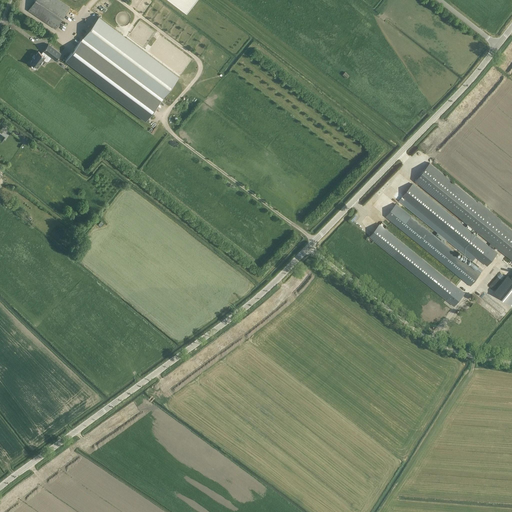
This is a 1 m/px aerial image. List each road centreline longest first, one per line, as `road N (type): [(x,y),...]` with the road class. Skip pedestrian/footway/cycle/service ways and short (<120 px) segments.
road 1 (unclassified): [(0,487),(252,303),(309,249)]
road 2 (unclassified): [(309,249),(497,46)]
road 3 (unclassified): [(511,364),(442,346),(309,249)]
